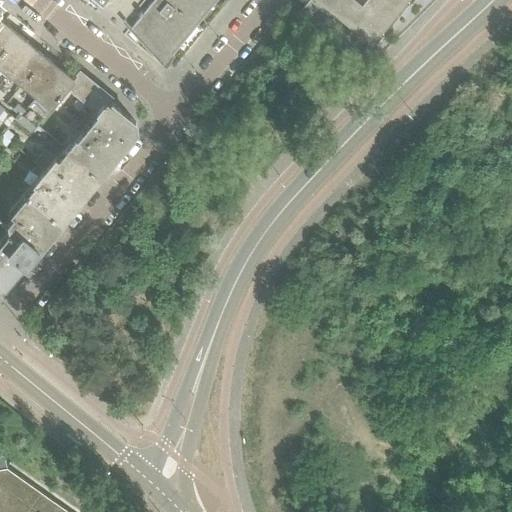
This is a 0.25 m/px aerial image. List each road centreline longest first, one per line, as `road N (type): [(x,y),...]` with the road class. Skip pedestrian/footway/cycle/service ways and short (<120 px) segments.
road 1 (tertiary): [(214,336),(273,223),(496,0)]
road 2 (residential): [(0,323),(179,115)]
road 3 (residential): [(145,479),(0,358)]
road 4 (residential): [(179,115),(37,0)]
road 5 (tertiary): [(178,511),(214,336)]
road 6 (tertiary): [(214,336),(145,479)]
road 7 (residential): [(179,115),(274,0)]
